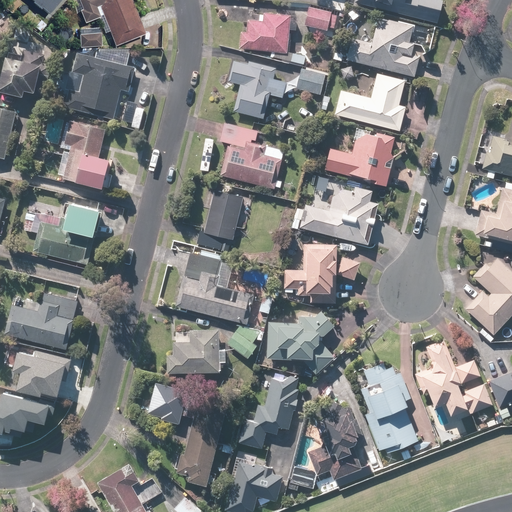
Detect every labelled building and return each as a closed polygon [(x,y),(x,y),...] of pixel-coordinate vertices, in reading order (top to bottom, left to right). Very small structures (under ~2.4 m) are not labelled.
[(31,0),(49,15),(60,0),(31,0)] [(133,0),(92,0),(95,5),(99,3),(108,24),(105,25),(108,31),(102,34),(106,45),(114,41),(116,46),(148,34),(133,0)] [(356,0),(357,1),(440,22),(445,0),(356,0)] [(340,12),(311,4),(306,23),(335,31),(340,12)] [(243,29),(241,47),(291,52),(294,13),(263,10),(262,18),(250,17),(248,30),(243,29)] [(354,35),(348,58),(417,75),(423,52),(415,50),(418,41),(414,40),(418,23),(381,14),(374,40),(354,35)] [(28,94),(29,89),(39,91),(48,52),(12,44),(2,88),(28,94)] [(116,118),(123,89),(131,91),(137,65),(79,50),(65,105),(116,118)] [(323,93),(328,72),(303,66),(299,81),(276,76),(278,66),(250,59),(250,62),(236,59),(231,79),(242,82),(235,110),(266,117),(272,94),(286,97),(289,85),(323,93)] [(343,87),(336,113),(402,129),(408,104),(401,103),(408,78),(379,71),(373,95),(343,87)] [(0,156),(8,158),(21,109),(0,103),(0,156)] [(44,141),(66,146),(59,176),(107,188),(115,158),(102,155),(109,126),(51,112),(44,141)] [(222,174),(277,187),(287,148),(259,141),(262,129),(227,120),(222,140),(230,142),(222,174)] [(332,146),(326,168),(389,184),(402,136),(360,125),(353,151),(332,146)] [(511,137),(494,133),(485,167),(511,173),(511,137)] [(483,208),(476,233),(511,242),(511,180),(507,180),(506,185),(504,185),(497,211),(483,208)] [(307,201),(300,228),(370,246),(381,202),(373,200),(376,188),(357,184),(356,189),(337,184),(331,207),(307,201)] [(213,187),(199,242),(233,250),(247,195),(213,187)] [(0,231),(9,197),(0,195),(0,231)] [(90,263),(96,232),(101,233),(107,206),(62,197),(59,215),(31,210),(27,229),(41,232),(37,252),(90,263)] [(338,301),(339,242),(306,241),(305,268),(286,267),(286,287),(299,287),(299,294),(312,294),(312,301),(338,301)] [(191,250),(177,303),(250,322),(257,292),(231,285),(237,262),(191,250)] [(511,315),(511,266),(500,255),(492,263),(489,260),(475,275),(487,285),(466,307),(495,334),(511,315)] [(81,299),(49,292),(47,301),(27,297),(25,304),(11,301),(5,333),(71,347),(81,299)] [(272,312),(276,294),(264,292),(261,309),(272,312)] [(269,356),(306,358),(319,372),(338,355),(323,339),(324,332),(329,332),(340,321),(325,307),(320,313),(302,312),(301,321),(271,319),(269,356)] [(170,352),(170,372),(223,370),(222,327),(192,327),(192,339),(175,339),(175,352),(170,352)] [(239,328),(230,341),(250,356),(260,344),(239,328)] [(447,336),(427,343),(435,364),(417,371),(425,393),(433,390),(438,403),(450,399),(455,411),(470,405),(472,412),(496,403),(487,380),(466,388),(464,382),(483,375),(477,357),(458,364),(447,336)] [(60,394),(69,363),(19,349),(14,368),(21,370),(17,386),(41,393),(42,389),(60,394)] [(386,360),(365,368),(371,384),(363,387),(371,409),(366,411),(381,448),(388,446),(390,450),(421,438),(408,405),(413,403),(411,397),(414,396),(404,370),(399,372),(396,364),(388,367),(386,360)] [(247,415),(240,440),(265,446),(270,429),(280,432),(282,424),(292,426),(305,376),(275,368),(266,403),(260,401),(256,417),(247,415)] [(511,369),(491,378),(502,406),(511,402),(511,369)] [(191,388),(159,379),(149,413),(181,422),(191,388)] [(44,422),(50,401),(5,389),(1,404),(0,403),(0,429),(11,432),(12,426),(36,433),(40,421),(44,422)] [(191,478),(211,483),(229,409),(199,402),(187,452),(184,451),(179,470),(192,473),(191,478)] [(364,432),(353,403),(326,413),(332,430),(325,432),(329,442),(310,449),(319,473),(332,468),(335,477),(363,467),(354,443),(363,440),(361,434),(364,432)] [(240,456),(227,508),(243,511),(255,511),(260,494),(280,499),(286,474),(274,471),(276,465),(240,456)] [(132,460),(99,479),(118,511),(152,511),(135,483),(143,479),(132,460)] [(187,494),(176,506),(182,511),(201,511),(204,510),(187,494)]
